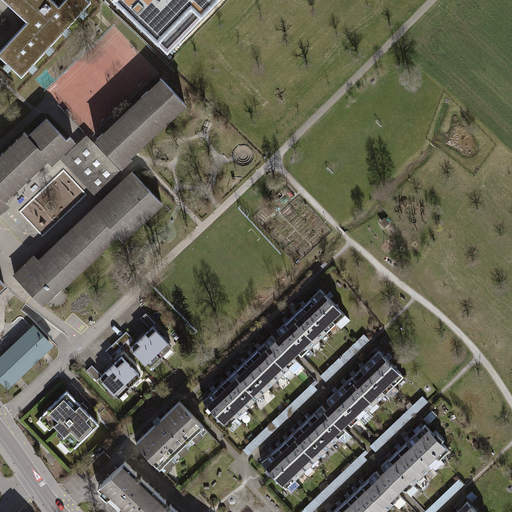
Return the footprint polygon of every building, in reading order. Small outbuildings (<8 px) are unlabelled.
[(64,0),(59,6),(52,0),(47,0),(28,21),(0,51),(0,55),(22,76),(90,2),(88,0),(64,0)] [(4,0),(28,21),(47,0),(4,0)] [(112,0),(168,53),(218,1),(217,0),(112,0)] [(96,139),(122,166),(131,157),(128,154),(184,102),(163,79),(104,135),(103,134),(96,139)] [(0,210),(74,141),(70,136),(67,140),(47,119),(28,136),(25,133),(0,157),(0,210)] [(34,255),(14,274),(42,304),(117,233),(122,238),(161,202),(132,172),(39,260),(34,255)] [(0,296),(10,287),(0,276),(0,296)] [(321,289),(311,298),(336,323),(345,314),(321,289)] [(311,298),(303,306),(327,332),(336,323),(311,298)] [(303,306),(294,314),(318,340),(327,332),(303,306)] [(294,314),(285,323),(309,348),(318,340),(294,314)] [(273,334),(265,342),(289,367),(297,360),(293,356),(298,352),(301,356),(309,348),(285,323),(277,330),(286,339),(281,343),(273,334)] [(53,345),(34,326),(0,358),(0,385),(5,391),(53,345)] [(159,355),(170,344),(153,326),(142,337),(159,355)] [(329,381),(368,337),(364,333),(324,377),(329,381)] [(148,365),(159,355),(142,337),(131,347),(148,365)] [(265,342),(258,349),(282,374),(289,367),(265,342)] [(258,349),(250,355),(275,381),(282,374),(258,349)] [(394,385),(404,375),(379,350),(370,359),(394,385)] [(250,355),(243,362),(267,388),(275,381),(250,355)] [(128,385),(139,374),(122,356),(110,367),(128,385)] [(385,393),(394,385),(370,359),(361,367),(385,393)] [(243,362),(236,369),(260,395),(267,388),(243,362)] [(117,396),(128,385),(110,367),(99,377),(117,396)] [(377,401),(385,393),(361,367),(352,375),(377,401)] [(236,369),(229,376),(253,402),(260,395),(236,369)] [(368,410),(377,401),(352,375),(343,384),(368,410)] [(229,376),(221,383),(245,408),(253,402),(229,376)] [(313,382),(276,421),(281,426),(318,387),(313,382)] [(221,383),(212,391),(237,417),(245,408),(221,383)] [(359,418),(368,410),(343,384),(334,392),(359,418)] [(67,390),(39,417),(50,428),(54,424),(64,435),(60,439),(70,450),(99,423),(67,390)] [(212,391),(203,400),(227,426),(237,417),(212,391)] [(351,425),(359,418),(334,392),(327,400),(335,409),(331,413),(322,404),(315,411),(339,437),(347,430),(343,426),(347,421),(351,425)] [(180,401),(136,443),(160,467),(203,426),(180,401)] [(332,444),(339,437),(315,411),(307,418),(332,444)] [(324,451),(332,444),(307,418),(300,425),(324,451)] [(440,459),(449,449),(425,424),(415,433),(440,459)] [(250,454),(274,431),(268,425),(245,448),(250,454)] [(317,458),(324,451),(300,425),(293,432),(317,458)] [(310,465),(317,458),(293,432),(285,439),(310,465)] [(431,467),(440,459),(415,433),(407,441),(431,467)] [(302,472),(310,465),(285,439),(278,446),(302,472)] [(422,475),(431,467),(407,441),(398,450),(422,475)] [(295,479),(302,472),(278,446),(271,453),(295,479)] [(413,484),(422,475),(398,450),(389,458),(413,484)] [(295,479),(271,453),(261,462),(286,488),(295,479)] [(377,470),(369,477),(393,503),(401,495),(397,491),(402,487),(406,491),(413,484),(389,458),(381,465),(390,474),(385,479),(377,470)] [(124,511),(131,511),(154,488),(125,461),(98,487),(124,511)] [(369,477),(362,484),(386,510),(393,503),(369,477)] [(374,511),(383,511),(386,510),(362,484),(354,491),(374,511)] [(179,511),(154,488),(131,511),(179,511)] [(360,511),(374,511),(354,491),(347,498),(360,511)] [(307,511),(310,511),(327,498),(323,494),(304,509),(307,511)] [(360,511),(347,498),(338,506),(344,511),(360,511)] [(460,511),(478,511),(468,501),(458,510),(460,511)]
